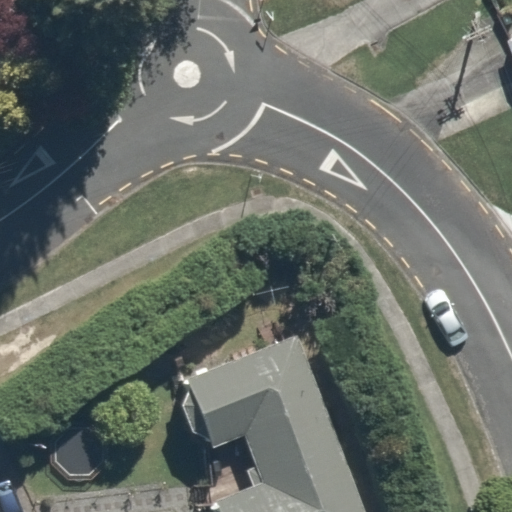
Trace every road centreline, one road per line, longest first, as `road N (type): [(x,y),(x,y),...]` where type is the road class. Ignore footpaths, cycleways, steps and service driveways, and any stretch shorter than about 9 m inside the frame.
road 1 (residential): [(236,98),(325,130),(389,178),(438,230),(511,371)]
road 2 (residential): [(0,221),(61,175),(141,96)]
